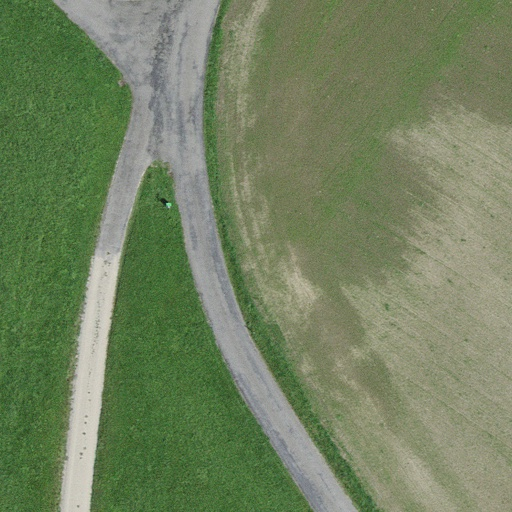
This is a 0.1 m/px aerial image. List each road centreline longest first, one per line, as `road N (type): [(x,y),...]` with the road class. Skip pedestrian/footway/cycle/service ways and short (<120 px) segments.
road 1 (track): [(78,511),(115,227),(142,138),(180,86),(71,0)]
road 2 (unclassified): [(333,511),(232,349),(196,223),(180,86),(208,0)]
